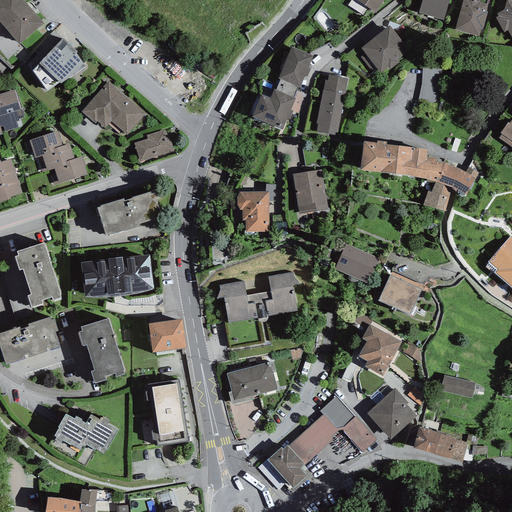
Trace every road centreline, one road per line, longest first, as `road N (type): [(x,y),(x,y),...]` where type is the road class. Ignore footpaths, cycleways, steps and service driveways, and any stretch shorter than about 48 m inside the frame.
road 1 (tertiary): [(199,155),(183,267),(229,493)]
road 2 (residential): [(511,468),(385,454),(275,511)]
road 3 (residential): [(0,221),(199,155)]
road 4 (residential): [(54,0),(206,135)]
road 5 (tertiary): [(302,0),(236,77),(206,135)]
